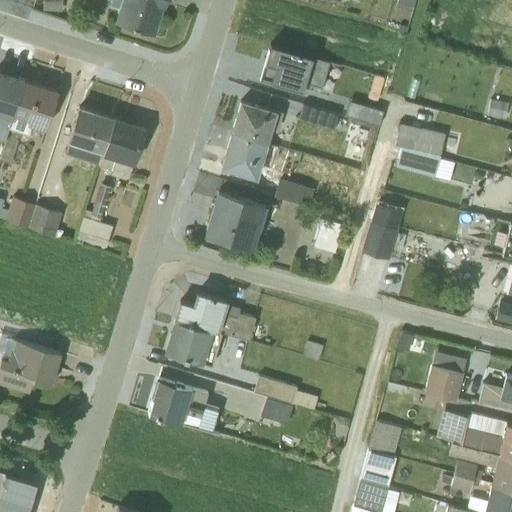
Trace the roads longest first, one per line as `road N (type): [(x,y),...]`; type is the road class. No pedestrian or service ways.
road 1 (residential): [(152,245),(511,340)]
road 2 (residential): [(152,245),(87,454)]
road 3 (residential): [(197,87),(0,23)]
road 4 (residential): [(197,87),(152,245)]
